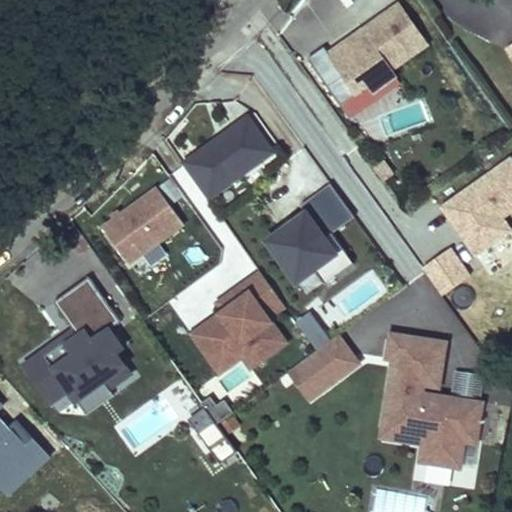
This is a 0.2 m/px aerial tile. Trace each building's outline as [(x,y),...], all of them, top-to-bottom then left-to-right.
[(402,3),(331,49),(360,92),(372,85),(376,90),(401,74),(395,65),(428,43),(402,3)] [(252,111),(186,156),(212,195),(279,150),(252,111)] [(511,158),(445,206),(478,252),(511,228),(511,222),(506,214),(511,209),(511,158)] [(313,204),(332,232),(356,216),(332,182),(304,202),(308,208),(313,204)] [(161,186),(105,224),(131,261),(186,224),(161,186)] [(308,208),(270,235),(301,279),(344,248),(332,232),(313,204),(308,208)] [(273,317),(288,306),(261,269),(218,300),(224,309),(191,333),(222,375),(247,356),(254,366),(290,340),(273,317)] [(57,303),(75,328),(27,362),(54,400),(74,386),(90,407),(115,389),(111,385),(135,368),(121,348),(128,342),(114,323),(119,319),(91,279),(57,303)] [(297,318),(317,346),(332,334),(313,307),(297,318)] [(481,442),(487,397),(426,389),(427,384),(446,386),(453,336),(392,328),(388,356),(393,357),(383,435),(423,441),(421,459),(463,465),(466,440),(481,442)] [(342,335),(293,373),(314,400),(363,362),(342,335)] [(453,390),(484,392),(485,368),(454,367),(453,390)] [(227,394),(211,401),(217,416),(233,410),(227,394)] [(0,488),(5,484),(11,492),(54,454),(20,418),(14,425),(0,409),(0,408),(7,404),(0,395),(0,488)] [(209,403),(187,416),(216,463),(238,450),(209,403)]
